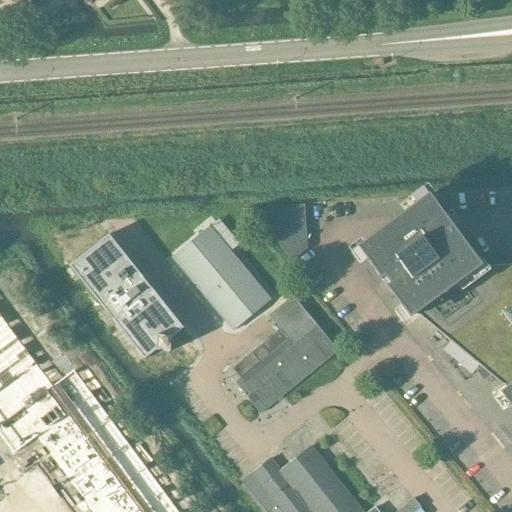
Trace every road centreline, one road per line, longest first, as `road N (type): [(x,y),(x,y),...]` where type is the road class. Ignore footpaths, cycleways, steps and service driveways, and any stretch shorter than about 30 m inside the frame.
road 1 (tertiary): [(0,75),(384,45)]
road 2 (residential): [(343,391),(316,399),(268,434),(236,428),(197,373),(222,353),(127,231)]
road 3 (residential): [(390,337),(317,252),(341,232),(511,219)]
road 4 (residential): [(511,482),(390,337)]
road 5 (residential): [(443,511),(343,391)]
road 6 (tertiary): [(511,23),(384,45)]
road 7 (tertiary): [(384,45),(511,42)]
